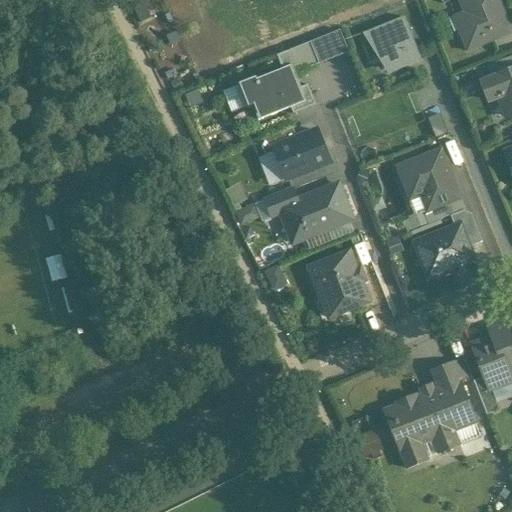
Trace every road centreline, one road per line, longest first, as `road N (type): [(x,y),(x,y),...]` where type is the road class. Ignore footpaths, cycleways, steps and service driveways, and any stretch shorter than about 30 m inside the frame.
road 1 (track): [(126,0),(265,263),(380,511)]
road 2 (residential): [(511,278),(312,371)]
